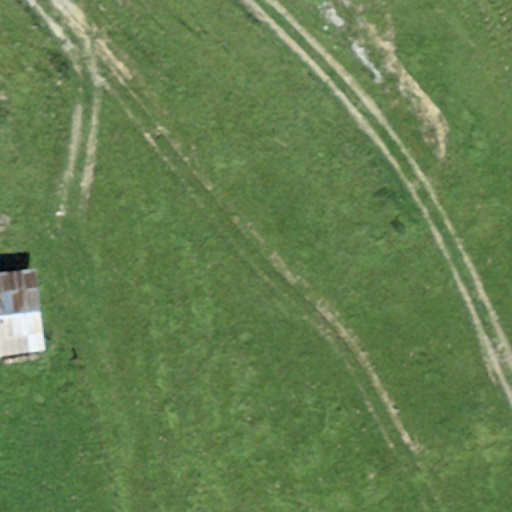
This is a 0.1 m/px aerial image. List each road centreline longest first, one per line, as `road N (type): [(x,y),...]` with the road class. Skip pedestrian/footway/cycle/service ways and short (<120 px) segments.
road 1 (track): [(447,511),(433,451),(98,50)]
road 2 (track): [(511,358),(379,123),(233,0)]
